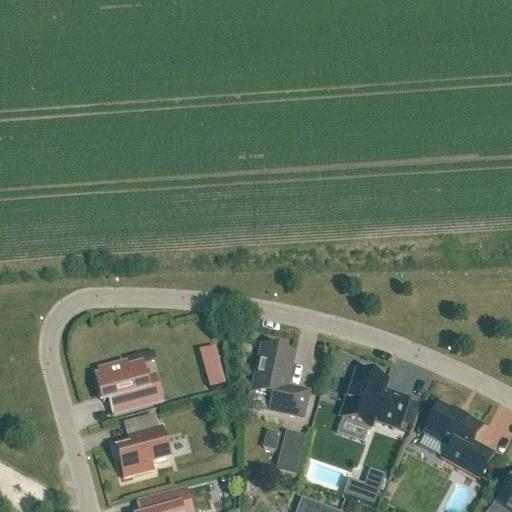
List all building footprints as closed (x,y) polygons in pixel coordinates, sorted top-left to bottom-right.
[(302,420),(307,395),(289,392),(286,387),(293,356),(262,349),(252,394),(268,398),(266,406),(281,410),(280,416),(302,420)] [(257,366),(250,364),(241,393),(248,396),(257,366)] [(100,378),(96,379),(103,404),(107,403),(111,417),(160,404),(153,380),(144,383),(140,367),(126,371),(125,367),(99,374),(100,378)] [(209,391),(225,386),(221,374),(205,378),(209,391)] [(398,431),(408,402),(383,393),(386,384),(357,374),(351,389),(347,390),(344,399),(347,402),(340,421),(370,431),(373,423),(398,431)] [(463,420),(439,407),(423,435),(449,450),(443,462),(479,482),(493,456),(473,445),(482,428),(464,418),(463,420)] [(156,432),(152,419),(124,426),(130,449),(116,453),(124,481),(152,474),(150,467),(169,461),(161,431),(156,432)] [(257,450),(273,451),(274,433),(258,432),(257,450)] [(285,433),(275,473),(295,478),(305,439),(285,433)] [(233,478),(221,481),(223,489),(235,486),(233,478)] [(348,482),(343,497),(373,508),(379,493),(348,482)] [(511,511),(511,482),(495,506),(496,507),(499,503),(511,511)] [(136,511),(189,511),(184,493),(135,506),(136,511)]
